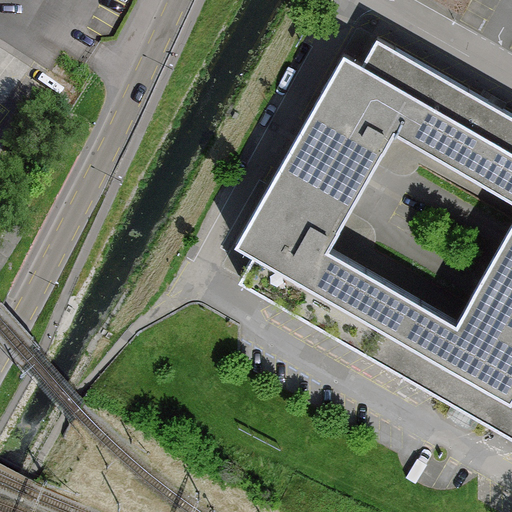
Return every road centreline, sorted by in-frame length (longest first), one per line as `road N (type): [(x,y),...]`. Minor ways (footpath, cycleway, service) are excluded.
road 1 (unclassified): [(176,0),(0,353)]
road 2 (residential): [(209,284),(205,258),(350,0)]
